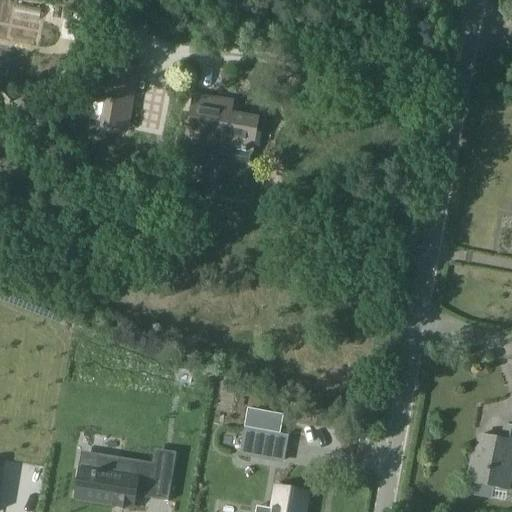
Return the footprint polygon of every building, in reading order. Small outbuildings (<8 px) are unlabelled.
[(138,69),(111,64),(108,79),(101,77),(96,97),(104,98),(103,106),(95,104),(92,119),(100,120),(98,128),(126,133),(138,69)] [(192,101),(186,135),(212,139),(212,144),(213,144),(211,159),(225,161),(249,165),(252,151),(257,118),(230,114),(231,108),(233,101),(193,94),(192,101)] [(464,462),(460,480),(469,482),(466,492),(483,496),(486,486),(503,490),(511,458),(511,457),(511,427),(504,425),(501,439),(500,439),(478,434),(471,464),(464,462)] [(241,454),(281,462),(285,438),(246,431),(241,454)] [(77,471),(76,477),(79,478),(77,494),(90,496),(90,501),(112,505),(111,509),(113,509),(113,505),(122,506),(121,510),(122,510),(123,507),(131,508),(133,494),(165,499),(165,502),(167,503),(176,453),(173,453),(172,456),(156,453),(154,467),(97,458),(94,473),(78,470),(77,471)] [(263,502),(261,511),(304,511),(307,495),(276,489),(273,504),(263,502)]
